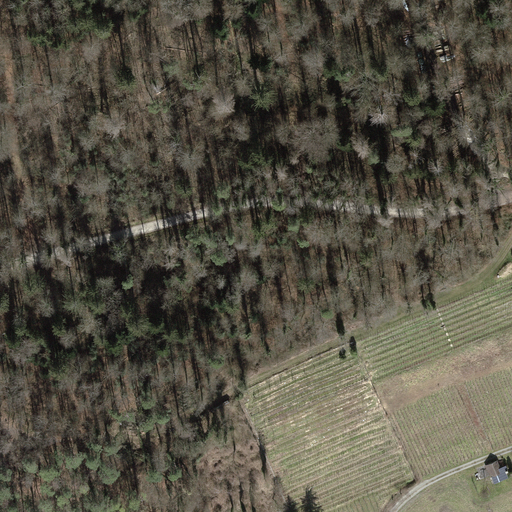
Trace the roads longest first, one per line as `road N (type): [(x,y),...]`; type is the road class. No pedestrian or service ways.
road 1 (track): [(0,269),(257,201),(428,213),(511,196)]
road 2 (track): [(511,241),(471,285),(274,370),(181,421)]
road 3 (track): [(44,255),(21,172),(10,68),(14,0)]
road 4 (track): [(305,205),(296,77),(276,0)]
road 5 (track): [(413,0),(444,92),(496,169),(511,174)]
road 6 (track): [(393,511),(425,483),(511,448)]
